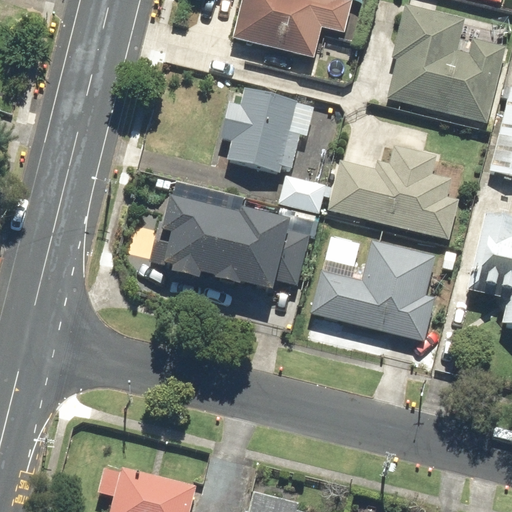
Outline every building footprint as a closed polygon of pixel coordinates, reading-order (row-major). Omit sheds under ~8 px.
[(354,3),(341,0),(245,0),(235,41),(316,60),(323,30),(347,35),(354,3)] [(397,62),(388,101),(489,125),(508,49),(475,41),(471,55),(459,52),(466,22),(406,7),(393,61),(397,62)] [(511,176),(511,89),(492,172),(511,176)] [(233,144),(229,162),(281,175),(283,168),(293,170),(302,136),(291,133),(299,103),(246,91),(242,106),(232,104),(223,142),(233,144)] [(341,163),(329,212),(451,241),(461,202),(448,199),(453,181),(433,176),(438,159),(395,148),(391,166),(378,163),(376,171),(341,163)] [(287,178),(280,206),(320,216),(327,188),(287,178)] [(241,216),(173,199),(165,233),(173,236),(166,268),(276,294),(279,283),(298,288),(312,233),(291,228),(292,223),(243,211),(241,216)] [(511,222),(487,217),(469,292),(510,302),(504,325),(511,327),(511,222)] [(322,273),(312,316),(426,344),(436,300),(427,298),(437,259),(372,243),(363,282),(322,273)] [(192,511),(198,489),(124,470),(123,474),(106,470),(99,494),(116,499),(113,511),(192,511)] [(257,495),(252,511),(298,511),(300,506),(257,495)]
